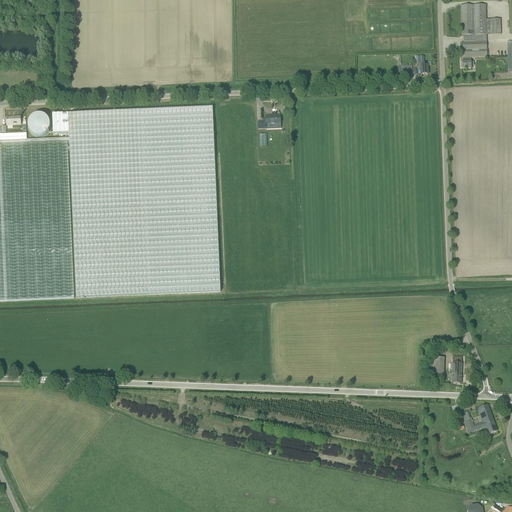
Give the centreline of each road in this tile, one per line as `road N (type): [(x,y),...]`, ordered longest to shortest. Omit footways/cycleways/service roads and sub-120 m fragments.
road 1 (tertiary): [(486,397),(0,379)]
road 2 (unclassified): [(440,89),(0,105)]
road 3 (unclassified): [(486,397),(453,299),(440,89)]
